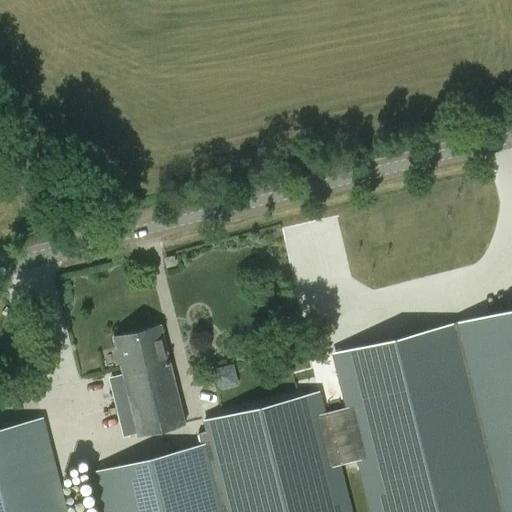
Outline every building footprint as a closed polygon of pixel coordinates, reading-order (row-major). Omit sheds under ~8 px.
[(83,164),(90,162),(89,153),(80,155),(83,164)] [(348,284),(349,308),(368,307),(366,283),(348,284)] [(511,511),(511,306),(332,352),(346,407),(359,458),(372,511),(511,511)] [(139,436),(186,424),(160,325),(114,337),(139,436)] [(100,511),(347,511),(336,464),(359,458),(346,407),(323,413),(317,391),(206,419),(211,442),(209,443),(91,473),(100,511)] [(0,511),(65,511),(42,419),(0,429),(0,511)]
